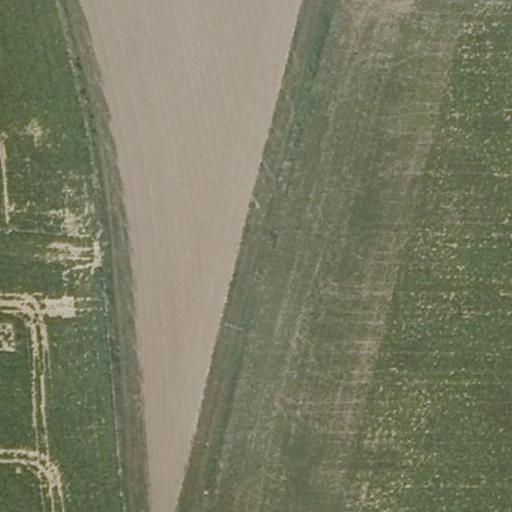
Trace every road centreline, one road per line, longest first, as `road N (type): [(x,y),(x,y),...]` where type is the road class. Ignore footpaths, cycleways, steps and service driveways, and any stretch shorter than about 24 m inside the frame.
road 1 (track): [(183,511),(324,0)]
road 2 (track): [(139,511),(101,122),(65,0)]
